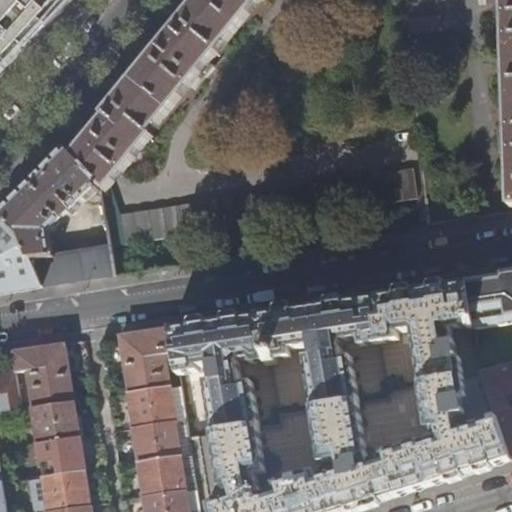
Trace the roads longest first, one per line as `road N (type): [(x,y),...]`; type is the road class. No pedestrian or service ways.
road 1 (residential): [(511,250),(74,314)]
road 2 (residential): [(74,314),(110,511)]
road 3 (residential): [(132,0),(0,149)]
